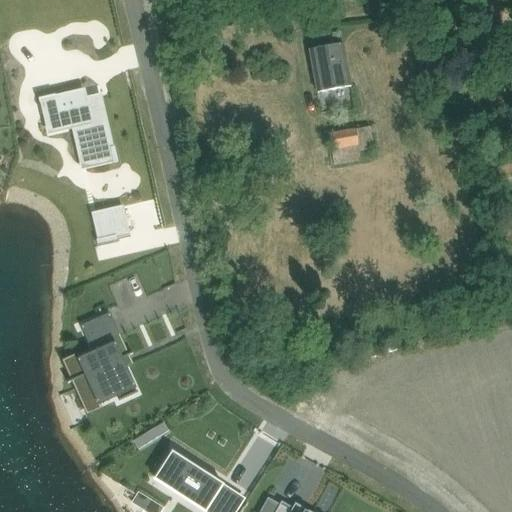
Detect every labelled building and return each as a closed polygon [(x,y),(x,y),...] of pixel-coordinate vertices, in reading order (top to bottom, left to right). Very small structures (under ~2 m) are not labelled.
[(318,93),(351,87),(343,44),(310,50),(318,93)] [(114,164),(118,163),(114,148),(112,148),(100,97),(83,100),(81,93),(56,98),(55,95),(39,99),(40,104),(42,103),(49,133),(82,126),(91,164),(113,159),(114,164)] [(359,150),(373,148),(370,127),(355,130),(355,129),(328,134),(331,150),(334,165),(361,160),(359,150)] [(147,128),(125,133),(130,157),(152,152),(147,128)] [(114,238),(130,234),(126,214),(110,218),(114,238)] [(128,373),(125,366),(129,364),(108,316),(111,315),(110,313),(81,327),(81,328),(85,327),(95,351),(81,358),(67,364),(75,380),(83,377),(86,375),(98,401),(97,401),(97,403),(118,394),(120,399),(119,400),(119,401),(138,393),(137,391),(136,392),(129,375),(128,373)] [(169,460),(160,474),(167,479),(211,508),(229,480),(177,447),(169,460)]
